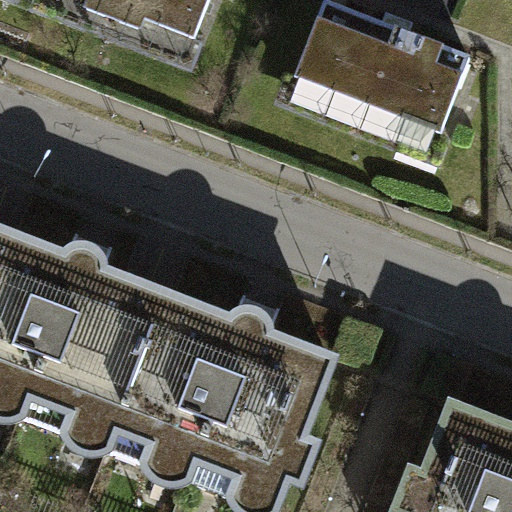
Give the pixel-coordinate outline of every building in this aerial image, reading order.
[(195,42),(211,0),(28,0),(156,49),(163,29),(195,42)] [(320,14),(287,99),(401,143),(408,125),(439,137),(469,59),(342,10),(338,21),(320,14)] [(0,236),(0,421),(11,422),(24,415),(30,398),(74,415),(67,433),(73,446),(83,453),(96,455),(110,451),(116,433),(166,300),(101,275),(100,266),(97,260),(89,254),(81,253),(73,256),(67,262),(0,236)] [(166,300),(116,433),(153,448),(148,462),(152,475),(163,484),(178,486),(191,478),(234,497),(240,509),(243,511),(275,511),(287,482),(300,486),(315,447),(302,442),(333,363),(268,338),(268,329),(264,323),(256,318),(248,317),(240,320),(234,325),(166,300)] [(511,511),(511,435),(450,411),(422,482),(410,477),(396,511),(511,511)]
